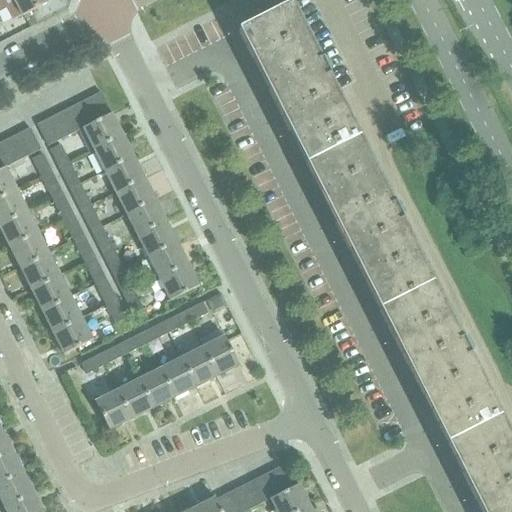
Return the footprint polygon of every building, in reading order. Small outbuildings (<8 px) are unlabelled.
[(49,0),(12,0),(22,17),(51,2),(49,0)] [(310,140),(301,144),(429,396),(438,392),(451,418),(442,423),(487,511),(511,511),(511,451),(486,400),(479,404),(474,393),(480,390),(344,122),(286,7),(242,29),(288,118),(297,114),(310,140)] [(89,99),(101,120),(111,115),(100,93),(89,99)] [(101,120),(89,99),(79,104),(90,126),(101,120)] [(82,130),(90,126),(79,104),(68,109),(79,131),(82,130)] [(57,115),(68,137),(79,131),(68,109),(57,115)] [(46,120),(57,142),(68,137),(57,115),(46,120)] [(82,130),(94,153),(123,138),(112,115),(111,115),(101,120),(90,126),(82,130)] [(57,142),(46,120),(36,126),(47,147),(57,142)] [(19,135),(29,156),(40,151),(29,129),(19,135)] [(29,156),(19,135),(8,140),(19,162),(29,156)] [(94,153),(104,174),(134,159),(123,138),(94,153)] [(8,140),(0,143),(0,150),(8,167),(19,162),(8,140)] [(50,151),(60,170),(71,164),(61,145),(50,151)] [(6,168),(8,167),(0,150),(0,170),(6,168)] [(32,160),(42,179),(53,174),(43,154),(32,160)] [(145,181),(134,159),(104,174),(115,195),(145,181)] [(71,164),(60,170),(67,186),(78,180),(71,164)] [(0,199),(18,191),(6,168),(0,170),(0,199)] [(53,174),(42,179),(50,195),(61,190),(53,174)] [(156,202),(145,181),(115,195),(126,217),(156,202)] [(72,194),(81,213),(92,207),(82,188),(72,194)] [(0,199),(0,225),(28,212),(18,191),(0,199)] [(53,203),(63,221),(74,216),(64,197),(53,203)] [(126,217),(137,238),(166,223),(156,202),(126,217)] [(92,207),(81,213),(89,229),(100,224),(92,207)] [(0,225),(0,229),(9,248),(39,233),(28,212),(0,225)] [(74,216),(63,221),(71,237),(82,232),(74,216)] [(178,245),(166,223),(137,238),(148,260),(178,245)] [(94,236),(103,255),(114,250),(104,231),(94,236)] [(9,248),(20,270),(50,255),(39,233),(9,248)] [(75,245),(84,264),(95,258),(86,240),(75,245)] [(178,245),(148,260),(158,280),(188,265),(178,245)] [(114,250),(103,255),(111,272),(122,267),(114,250)] [(20,270),(31,290),(60,276),(50,255),(20,270)] [(95,258),(84,264),(92,281),(104,275),(95,258)] [(188,265),(158,280),(169,302),(199,287),(188,265)] [(115,279),(124,298),(135,292),(126,274),(115,279)] [(31,290),(42,313),(72,298),(60,276),(31,290)] [(97,288),(106,306),(116,301),(107,283),(97,288)] [(135,292),(124,298),(133,315),(143,310),(135,292)] [(42,313),(52,333),(82,318),(72,298),(42,313)] [(116,301),(106,306),(115,324),(125,319),(116,301)] [(201,303),(183,313),(189,324),(207,314),(201,303)] [(189,324),(183,313),(167,321),(173,332),(189,324)] [(82,318),(52,333),(63,355),(93,340),(82,318)] [(160,324),(141,334),(146,345),(165,335),(160,324)] [(146,345),(141,334),(125,342),(130,353),(146,345)] [(223,337),(201,348),(216,378),(238,366),(223,337)] [(117,346),(98,356),(104,367),(122,357),(117,346)] [(201,348),(180,359),(195,389),(216,378),(201,348)] [(104,367),(98,356),(80,365),(86,376),(104,367)] [(180,359),(159,370),(174,399),(195,389),(180,359)] [(159,370),(137,381),(153,410),(174,399),(159,370)] [(137,381),(116,391),(131,421),(153,410),(137,381)] [(131,421),(116,391),(95,402),(110,432),(131,421)] [(0,432),(0,458),(13,452),(2,431),(0,432)] [(0,458),(0,485),(24,474),(13,452),(0,458)] [(282,494),(293,489),(282,467),(271,473),(282,494)] [(271,473),(261,478),(271,499),(282,494),(271,473)] [(0,485),(0,499),(5,510),(35,495),(24,474),(0,485)] [(261,505),(270,500),(271,499),(261,478),(250,483),(261,505)] [(261,505),(250,483),(239,489),(250,510),(261,505)] [(270,500),(276,511),(301,511),(311,507),(299,485),(293,489),(282,494),(271,499),(270,500)] [(237,511),(246,511),(250,510),(239,489),(229,494),(237,511)] [(237,511),(229,494),(216,500),(222,511),(237,511)] [(43,511),(35,495),(5,510),(6,511),(43,511)] [(222,511),(216,500),(215,498),(193,509),(194,511),(222,511)]
